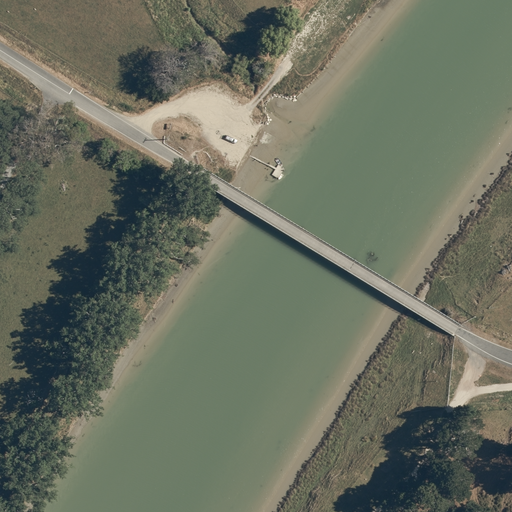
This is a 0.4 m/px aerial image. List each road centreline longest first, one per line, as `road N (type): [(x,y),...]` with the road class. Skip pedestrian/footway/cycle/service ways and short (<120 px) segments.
road 1 (tertiary): [(0,37),(455,334)]
road 2 (track): [(374,511),(482,354)]
